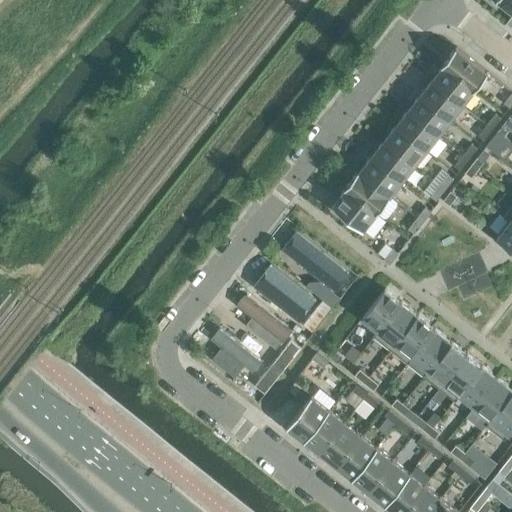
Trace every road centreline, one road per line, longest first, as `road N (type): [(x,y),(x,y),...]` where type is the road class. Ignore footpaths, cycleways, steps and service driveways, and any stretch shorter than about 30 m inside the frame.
road 1 (residential): [(440,3),(164,346),(161,361),(344,511)]
road 2 (secondary): [(191,511),(0,352)]
road 3 (secondary): [(0,406),(113,511)]
